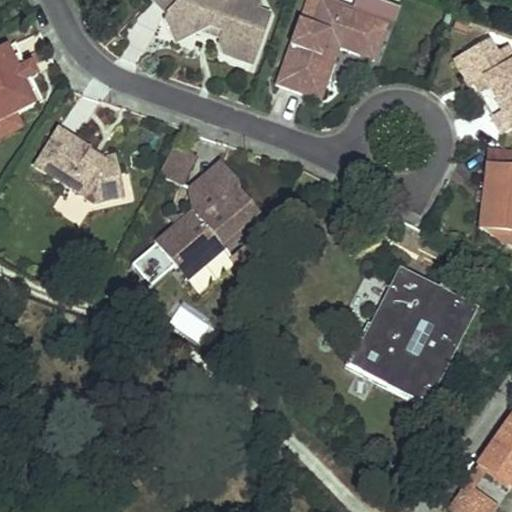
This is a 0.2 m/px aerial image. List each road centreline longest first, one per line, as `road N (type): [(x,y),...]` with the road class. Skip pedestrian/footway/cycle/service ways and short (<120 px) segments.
road 1 (residential): [(53,0),(92,60),(125,81),(320,152),(362,153)]
road 2 (residential): [(362,153),(390,181),(418,179),(439,162),(444,135),(432,110),(407,98),(380,104),(360,139)]
road 3 (residential): [(511,377),(426,511)]
